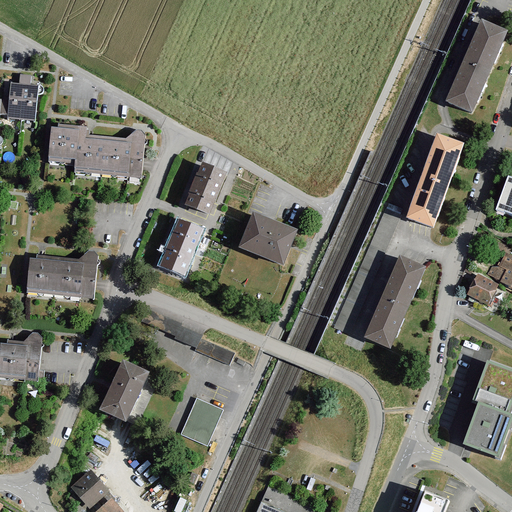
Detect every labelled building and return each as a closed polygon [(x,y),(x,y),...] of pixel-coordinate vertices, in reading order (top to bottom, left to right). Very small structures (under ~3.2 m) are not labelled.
[(506,36),(481,26),(447,107),(472,117),(506,36)] [(1,118),(36,123),(41,87),(31,86),(32,76),(20,74),(18,86),(13,86),(10,102),(3,101),(2,107),(1,118)] [(89,129),(53,126),(50,169),(76,167),(75,179),(144,184),(149,142),(143,131),(138,130),(127,141),(88,139),(89,129)] [(468,147),(443,137),(410,217),(435,228),(468,147)] [(204,167),(187,207),(213,218),(230,178),(204,167)] [(511,186),(502,212),(511,215),(511,186)] [(240,250),(288,270),(304,231),(257,211),(240,250)] [(208,233),(183,223),(163,269),(188,280),(208,233)] [(159,267),(169,248),(159,243),(150,262),(159,267)] [(32,259),(29,294),(95,305),(99,253),(89,253),(79,261),(32,259)] [(511,256),(509,255),(496,279),(511,288),(511,256)] [(428,270),(403,259),(369,340),(394,350),(428,270)] [(480,278),(468,301),(493,314),(505,291),(480,278)] [(173,343),(231,367),(236,354),(201,340),(204,333),(147,310),(141,325),(175,339),(173,343)] [(3,345),(0,370),(0,379),(41,384),(46,337),(34,336),(26,346),(3,345)] [(249,365),(240,362),(237,368),(246,372),(249,365)] [(511,412),(511,371),(488,363),(473,404),(510,418),(511,412)] [(130,426),(152,377),(124,364),(101,414),(130,426)] [(225,411),(198,399),(180,437),(207,449),(225,411)] [(479,406),(465,448),(499,460),(511,424),(511,418),(510,418),(479,406)] [(106,485),(94,469),(71,486),(83,503),(106,485)] [(443,500),(426,494),(418,511),(453,511),(457,505),(443,500)] [(127,511),(116,498),(99,511),(127,511)]
